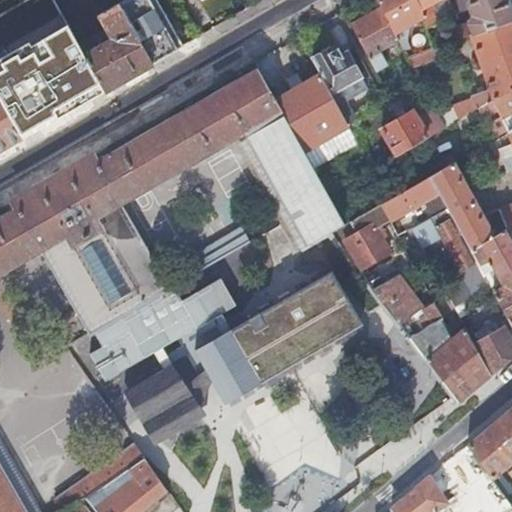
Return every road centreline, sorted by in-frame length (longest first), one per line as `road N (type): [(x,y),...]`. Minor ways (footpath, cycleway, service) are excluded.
road 1 (residential): [(307,0),(0,176)]
road 2 (residential): [(511,388),(368,511)]
